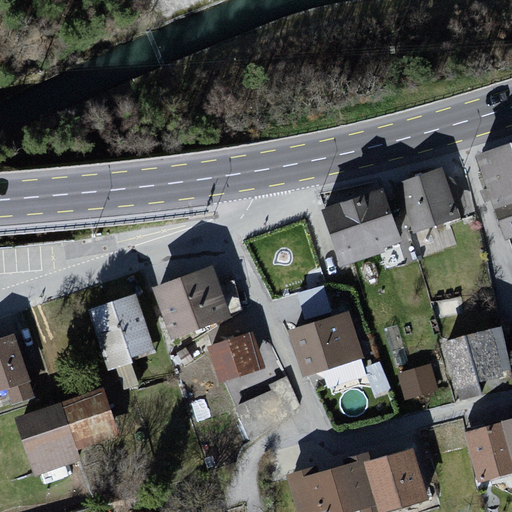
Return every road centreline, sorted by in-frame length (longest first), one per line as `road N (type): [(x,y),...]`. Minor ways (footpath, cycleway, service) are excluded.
road 1 (residential): [(229,237),(312,423),(330,436),(511,400)]
road 2 (primary): [(276,169),(0,201)]
road 3 (primary): [(511,108),(276,169)]
road 4 (residential): [(0,317),(229,237)]
